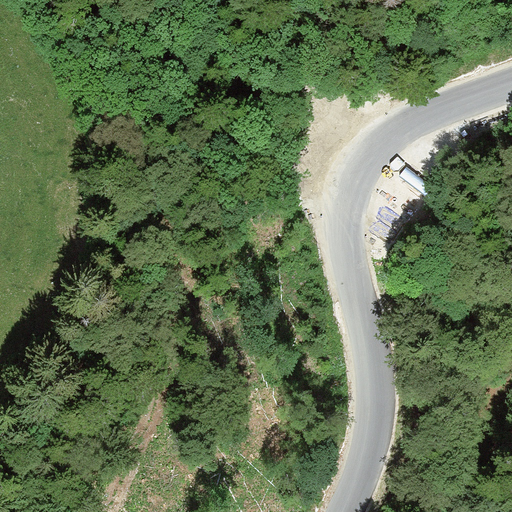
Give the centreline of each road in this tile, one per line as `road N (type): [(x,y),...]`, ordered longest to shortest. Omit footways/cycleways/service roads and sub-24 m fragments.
road 1 (tertiary): [(511,88),(381,138),(345,180),(343,252),(374,387),(366,454),(340,511)]
road 2 (track): [(424,511),(511,366)]
